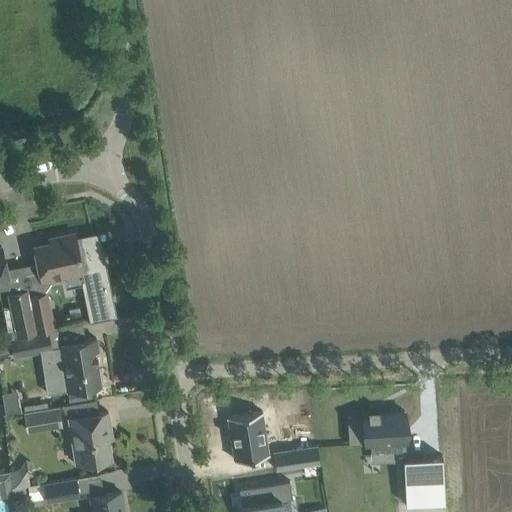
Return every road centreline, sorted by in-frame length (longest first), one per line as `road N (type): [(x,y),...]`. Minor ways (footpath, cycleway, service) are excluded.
road 1 (unclassified): [(167,369),(511,352)]
road 2 (residential): [(167,369),(144,224),(103,167)]
road 3 (unclassified): [(103,167),(122,123),(126,86),(112,0)]
road 4 (residential): [(190,511),(167,369)]
